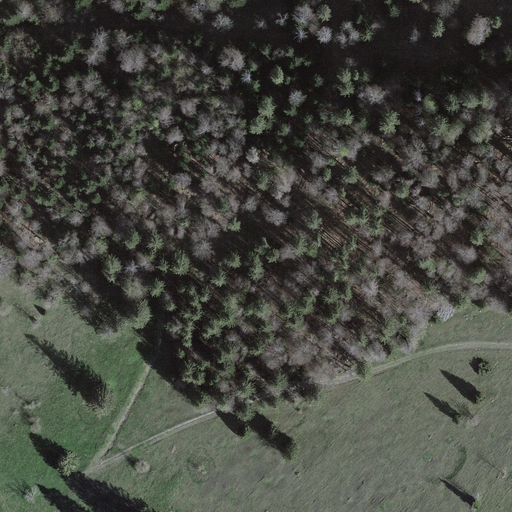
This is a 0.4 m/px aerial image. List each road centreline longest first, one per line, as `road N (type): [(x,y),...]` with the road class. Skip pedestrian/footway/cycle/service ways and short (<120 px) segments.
road 1 (track): [(0,483),(65,483),(226,413),(469,346),(511,348)]
road 2 (track): [(511,37),(433,53),(147,20),(0,22)]
